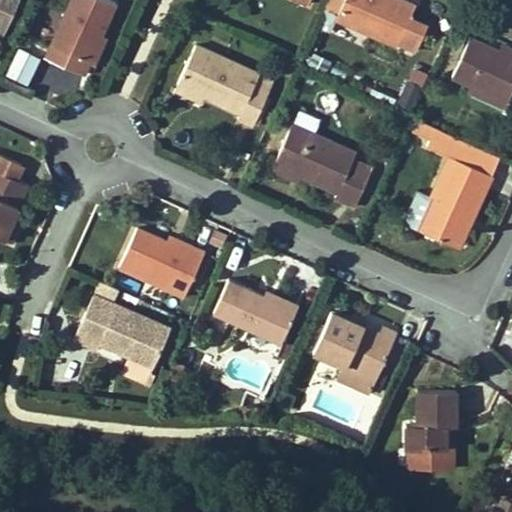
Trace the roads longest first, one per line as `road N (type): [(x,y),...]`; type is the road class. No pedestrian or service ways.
road 1 (residential): [(101,143),(432,281),(467,283),(492,271),(511,229)]
road 2 (residential): [(9,355),(101,143)]
road 3 (residential): [(101,143),(162,0)]
